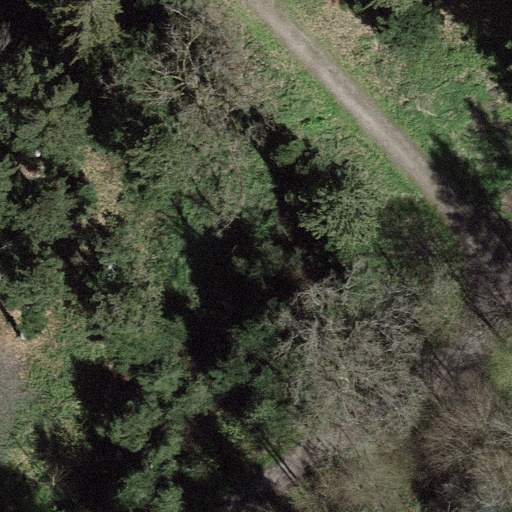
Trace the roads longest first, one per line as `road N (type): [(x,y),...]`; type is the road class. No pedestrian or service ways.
road 1 (track): [(271,0),(511,288)]
road 2 (track): [(511,326),(234,511)]
